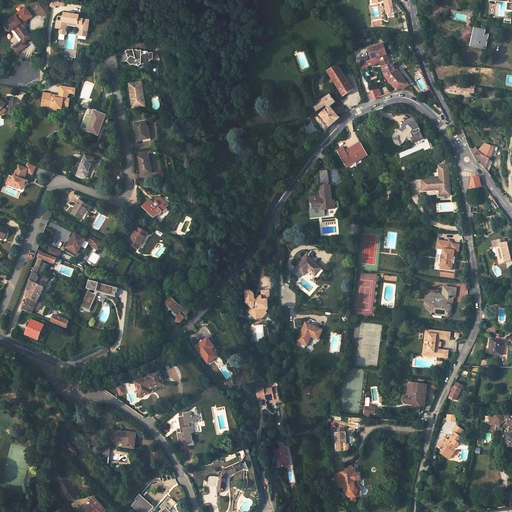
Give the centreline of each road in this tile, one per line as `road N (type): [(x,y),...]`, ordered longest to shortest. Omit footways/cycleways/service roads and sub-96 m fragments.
road 1 (residential): [(462,155),(413,100),(385,99),(348,115),(282,195),(249,255),(167,344),(130,369),(91,374),(46,358)]
road 2 (residential): [(0,311),(46,191),(66,181),(120,203),(130,197),(109,58)]
road 3 (residential): [(465,165),(478,318),(429,435),(413,511)]
road 4 (residential): [(68,395),(103,396),(144,422),(173,462),(192,511)]
road 5 (tertiary): [(410,0),(418,48),(464,154)]
